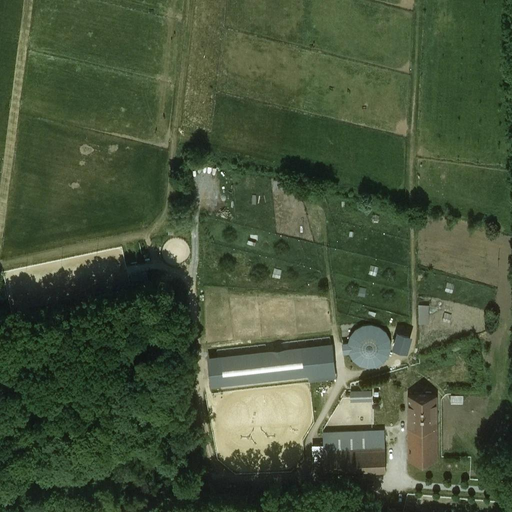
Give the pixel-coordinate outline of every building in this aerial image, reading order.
[(429,323),(429,303),(419,303),(419,323),(429,323)] [(340,342),(342,352),(350,351),(351,360),(365,365),(384,363),(389,346),(387,328),(370,322),(353,324),(347,341),(340,342)] [(307,374),(307,379),(334,377),(330,342),(204,353),(206,383),(307,374)] [(372,399),(371,387),(349,388),(350,400),(372,399)] [(463,401),(463,393),(451,394),(451,402),(463,401)] [(429,461),(429,396),(397,396),(398,461),(429,461)] [(378,478),(378,430),(315,430),(316,478),(378,478)]
